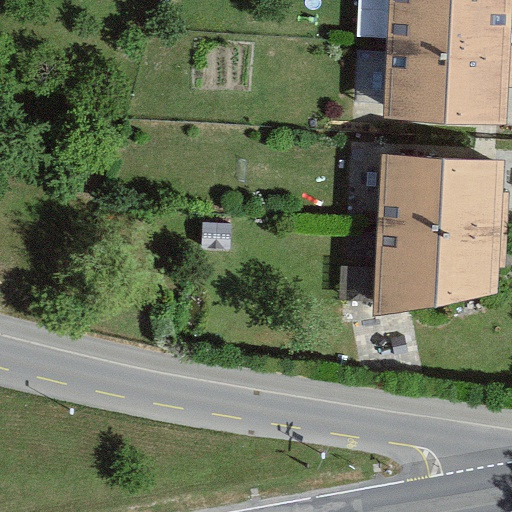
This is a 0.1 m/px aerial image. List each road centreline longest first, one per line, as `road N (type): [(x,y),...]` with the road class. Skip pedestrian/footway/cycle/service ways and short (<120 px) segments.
road 1 (unclassified): [(0,351),(188,394),(419,431),(511,461)]
road 2 (tertiary): [(351,511),(511,482)]
